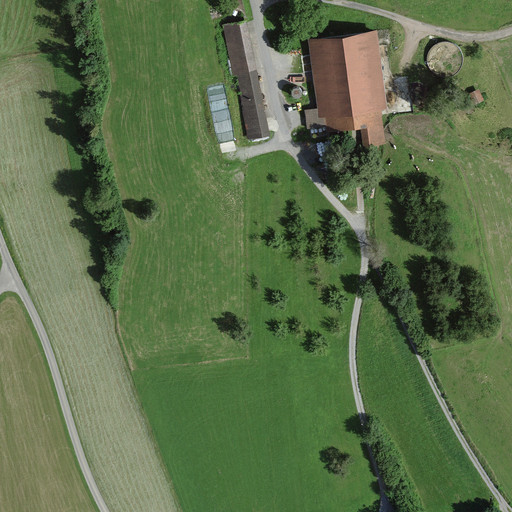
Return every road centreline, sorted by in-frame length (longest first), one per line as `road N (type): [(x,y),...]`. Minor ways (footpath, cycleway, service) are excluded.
road 1 (track): [(507,511),(417,362),(366,248)]
road 2 (track): [(0,238),(105,511)]
road 3 (track): [(366,248),(354,374),(392,511)]
road 4 (track): [(323,0),(468,38),(511,31)]
road 5 (track): [(366,248),(285,133)]
